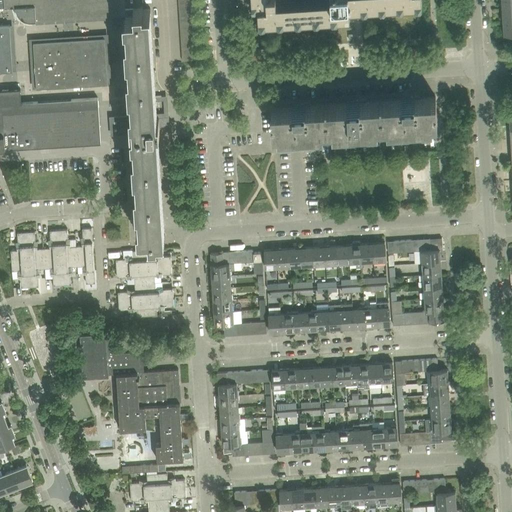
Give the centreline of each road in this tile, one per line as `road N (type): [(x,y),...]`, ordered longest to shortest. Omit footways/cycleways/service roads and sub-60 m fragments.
road 1 (residential): [(198,354),(191,249),(202,234),(489,215)]
road 2 (residential): [(198,354),(496,336)]
road 3 (residential): [(205,474),(502,456)]
road 4 (unclassified): [(252,83),(481,67)]
road 5 (tertiary): [(63,485),(0,314)]
road 6 (residential): [(97,208),(107,202),(104,149),(0,155)]
road 7 (tertiary): [(489,215),(481,67)]
road 8 (residential): [(205,474),(198,354)]
road 9 (tertiary): [(502,456),(496,336)]
